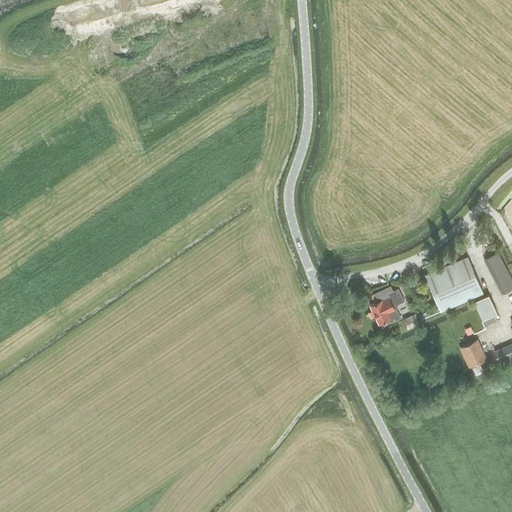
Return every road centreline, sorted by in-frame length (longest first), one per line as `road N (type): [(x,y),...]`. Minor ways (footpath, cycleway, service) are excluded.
road 1 (unclassified): [(316,286),(288,206),(308,112),(301,0)]
road 2 (unclassified): [(425,511),(316,286)]
road 3 (unclassified): [(316,286),(416,259),(511,172)]
